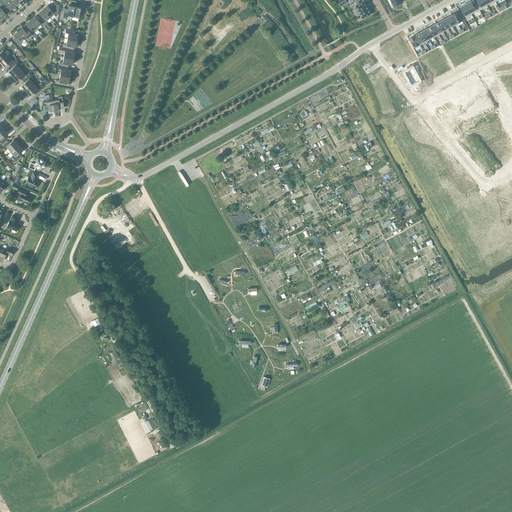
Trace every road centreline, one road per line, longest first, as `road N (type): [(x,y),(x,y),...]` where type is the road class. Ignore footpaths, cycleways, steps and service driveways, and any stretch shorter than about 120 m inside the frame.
road 1 (track): [(172,448),(71,263),(96,204),(132,175)]
road 2 (tertiary): [(138,179),(370,44)]
road 3 (unknown): [(177,157),(212,180),(311,365)]
road 4 (secondary): [(0,388),(81,205)]
road 5 (residential): [(47,124),(70,117),(92,3)]
road 6 (residential): [(414,101),(482,182),(511,170)]
